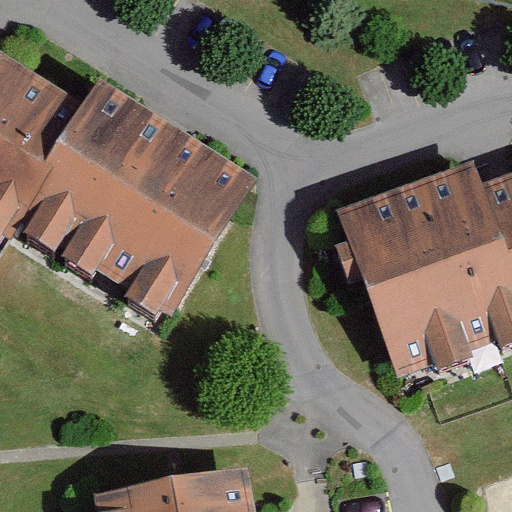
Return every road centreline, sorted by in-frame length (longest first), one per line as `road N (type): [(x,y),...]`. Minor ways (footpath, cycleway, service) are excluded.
road 1 (residential): [(415,511),(400,440),(362,423),(324,389),(294,336),(278,237),(277,159)]
road 2 (residential): [(277,159),(53,13),(0,11)]
road 3 (residential): [(277,159),(330,160),(511,99)]
